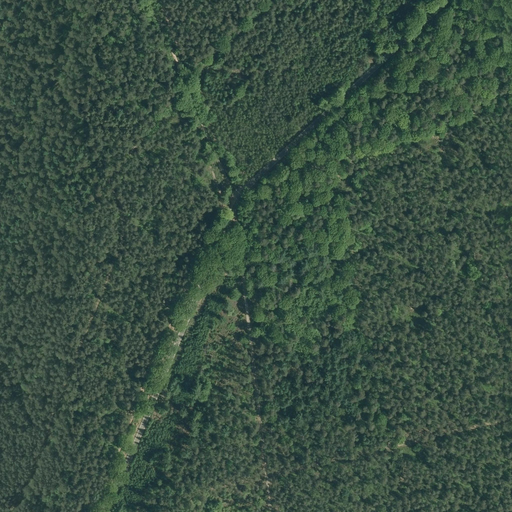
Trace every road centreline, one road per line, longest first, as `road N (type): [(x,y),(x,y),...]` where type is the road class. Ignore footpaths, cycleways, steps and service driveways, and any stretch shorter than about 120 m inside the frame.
road 1 (tertiary): [(106,511),(235,203),(447,0)]
road 2 (track): [(511,415),(265,475),(233,209)]
road 3 (track): [(6,511),(119,244),(122,220),(108,179),(184,83)]
road 4 (unknown): [(88,511),(218,209),(205,158),(213,149)]
road 5 (track): [(184,83),(240,196)]
